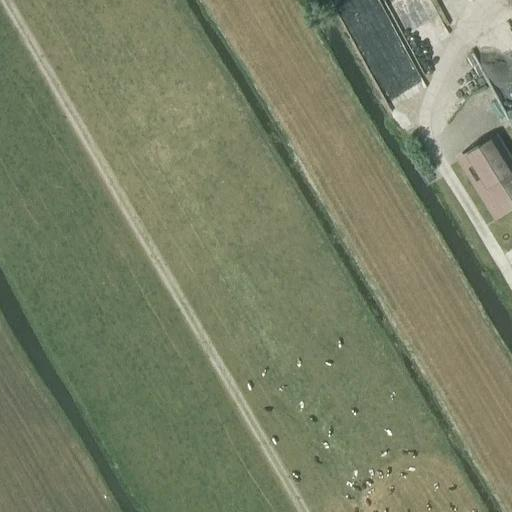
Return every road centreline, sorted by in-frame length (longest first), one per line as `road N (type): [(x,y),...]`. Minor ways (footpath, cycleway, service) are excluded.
road 1 (track): [(4,0),(304,511)]
road 2 (track): [(468,20),(424,106),(422,128),(511,283)]
